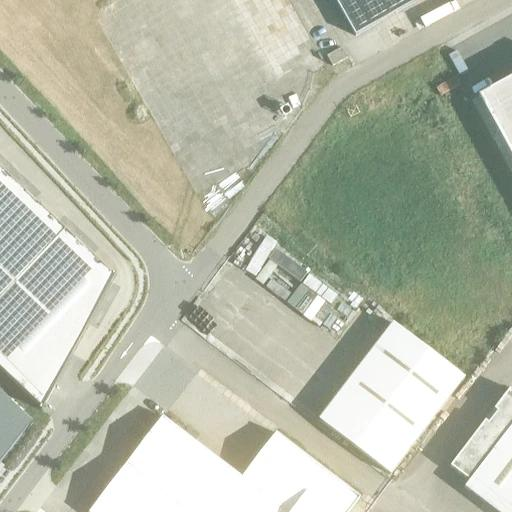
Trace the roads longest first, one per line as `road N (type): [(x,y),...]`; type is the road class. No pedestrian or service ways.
road 1 (unclassified): [(496,0),(335,91),(179,288)]
road 2 (unclassified): [(375,493),(151,317)]
road 3 (unclassified): [(179,288),(0,89)]
road 4 (unclassified): [(1,511),(151,317)]
